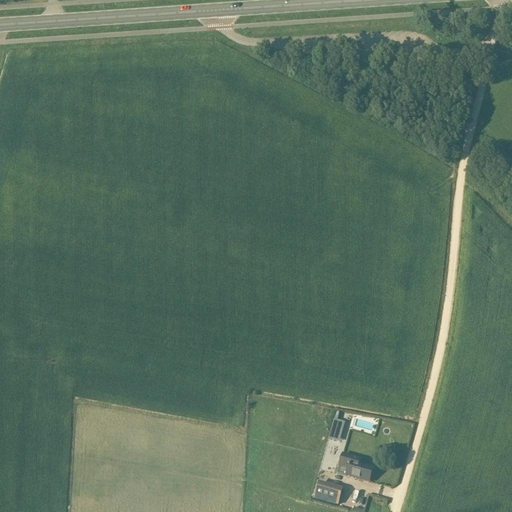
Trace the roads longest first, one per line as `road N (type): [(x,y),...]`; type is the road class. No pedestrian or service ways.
road 1 (track): [(395,511),(451,300),(466,151)]
road 2 (primary): [(55,21),(367,0)]
